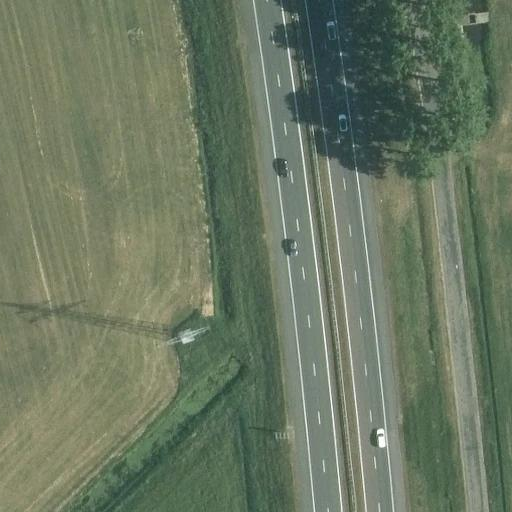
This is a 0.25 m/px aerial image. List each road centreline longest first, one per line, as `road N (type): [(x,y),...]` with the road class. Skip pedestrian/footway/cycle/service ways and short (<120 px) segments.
road 1 (unclassified): [(477,511),(436,139),(412,0)]
road 2 (motorway): [(269,0),(329,511)]
road 3 (motorway): [(379,511),(320,0)]
